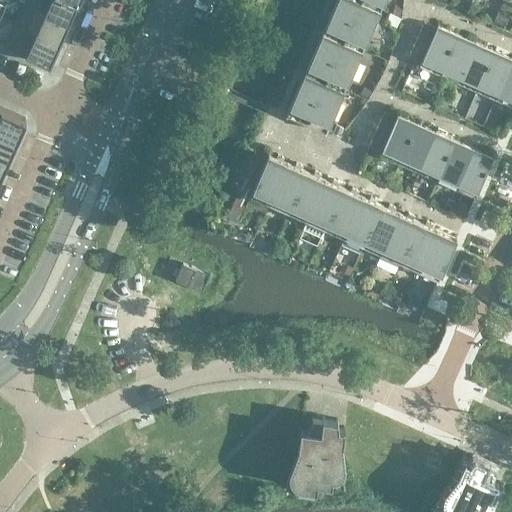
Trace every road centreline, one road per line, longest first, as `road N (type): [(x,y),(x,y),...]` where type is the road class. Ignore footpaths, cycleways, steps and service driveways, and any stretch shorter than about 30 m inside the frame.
road 1 (residential): [(433,416),(330,380),(269,372),(150,390)]
road 2 (tertiary): [(0,352),(41,306),(114,137)]
road 3 (residential): [(433,416),(511,231)]
road 4 (residential): [(0,508),(73,426),(150,390)]
road 5 (tertiary): [(114,137),(175,0)]
road 6 (residential): [(0,242),(59,113)]
road 7 (residential): [(59,113),(108,0)]
